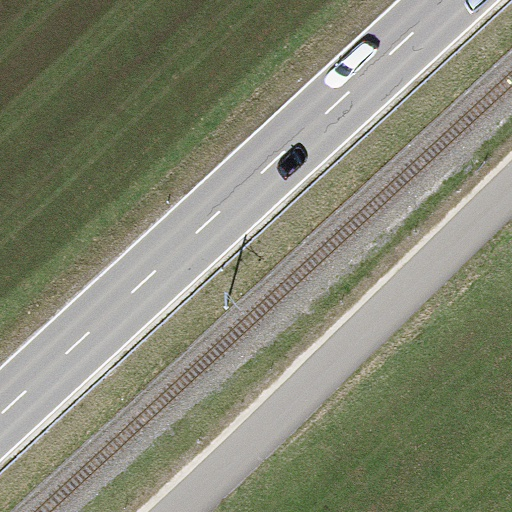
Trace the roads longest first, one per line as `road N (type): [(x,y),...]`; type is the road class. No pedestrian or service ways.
road 1 (primary): [(447,0),(0,414)]
road 2 (unclassified): [(511,187),(175,511)]
